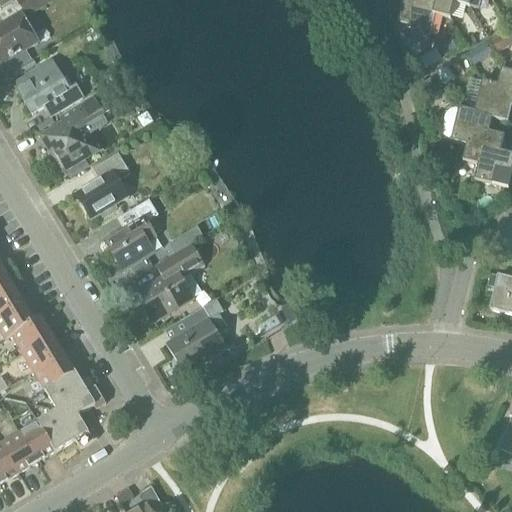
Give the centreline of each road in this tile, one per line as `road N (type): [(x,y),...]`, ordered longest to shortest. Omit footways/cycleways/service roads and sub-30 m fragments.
road 1 (residential): [(0,166),(166,438)]
road 2 (residential): [(166,438),(293,367),(364,349),(432,344)]
road 3 (residential): [(511,229),(462,258),(432,344)]
road 4 (residential): [(166,438),(45,511)]
